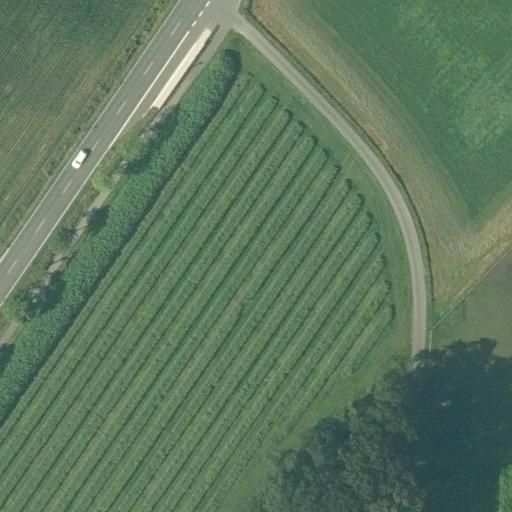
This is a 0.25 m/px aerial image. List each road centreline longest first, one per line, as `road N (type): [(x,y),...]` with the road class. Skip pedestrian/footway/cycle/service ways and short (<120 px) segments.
road 1 (unclassified): [(215,0),(356,142),(389,187),(412,244),(419,327),(409,511)]
road 2 (secondary): [(194,0),(0,284)]
